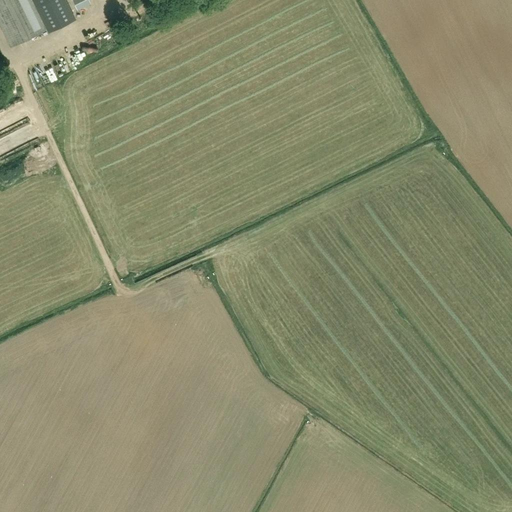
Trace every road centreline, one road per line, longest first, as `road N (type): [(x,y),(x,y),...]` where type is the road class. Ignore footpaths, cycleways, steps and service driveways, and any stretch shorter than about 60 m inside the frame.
road 1 (track): [(17,76),(116,283)]
road 2 (track): [(0,85),(167,0)]
